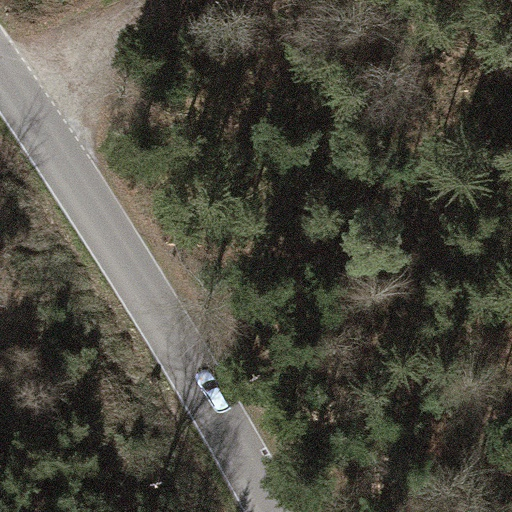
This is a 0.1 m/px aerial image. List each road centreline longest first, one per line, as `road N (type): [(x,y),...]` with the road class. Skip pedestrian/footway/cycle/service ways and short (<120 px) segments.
road 1 (tertiary): [(284,511),(0,54)]
road 2 (track): [(147,0),(30,98)]
